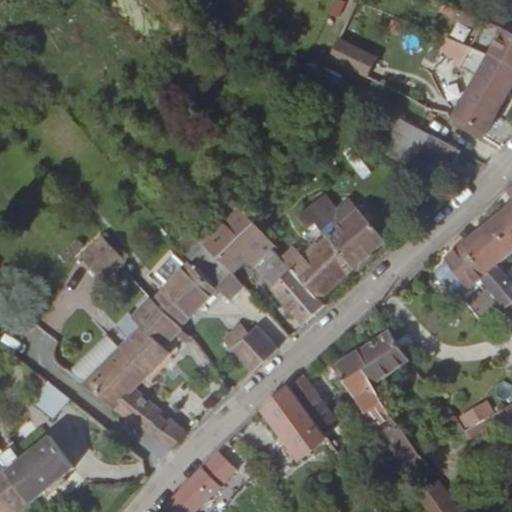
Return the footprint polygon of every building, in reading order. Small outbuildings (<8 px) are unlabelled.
[(498,43),(500,32),(479,26),(476,35),(498,43)] [(511,36),(500,32),(498,43),(502,45),(511,48),(511,36)] [(482,63),(511,78),(511,48),(502,45),(498,43),(476,35),(474,34),(461,58),(481,66),(482,63)] [(328,66),(367,80),(377,52),(338,38),(328,66)] [(461,58),(452,76),(469,85),(449,122),(479,140),(511,78),(482,63),(481,66),(461,58)] [(416,157),(447,173),(456,155),(426,139),(416,157)] [(307,208),(332,233),(356,211),(348,204),(332,219),(314,201),(307,208)] [(317,247),(348,274),(384,241),(356,211),(332,233),(307,208),(290,223),(291,224),(304,236),(311,231),(322,241),(317,247)] [(511,208),(467,246),(492,274),(511,255),(511,208)] [(268,253),(272,248),(230,211),(215,226),(251,257),(246,263),(258,269),(266,261),(271,256),(268,253)] [(251,257),(215,226),(202,240),(235,273),(246,263),(251,257)] [(77,255),(101,283),(125,261),(102,234),(77,255)] [(202,240),(182,260),(151,292),(184,326),(220,290),(235,273),(202,240)] [(511,295),(492,274),(467,246),(447,263),(470,295),(484,283),(506,307),(502,310),(506,314),(509,311),(511,314),(511,295)] [(319,301),(348,274),(317,247),(300,261),(289,250),(277,262),(280,265),(319,301)] [(277,262),(271,256),(266,261),(262,265),(271,273),(280,265),(277,262)] [(258,269),(266,280),(271,273),(262,265),(258,269)] [(304,327),(326,308),(319,301),(280,265),(266,280),(289,308),(300,322),(304,327)] [(83,385),(171,451),(186,436),(169,422),(165,426),(156,420),(160,416),(132,394),(168,355),(161,349),(180,329),(147,296),(129,315),(138,324),(83,385)] [(44,351),(55,341),(38,324),(27,335),(44,351)] [(249,375),(252,372),(277,351),(254,326),(246,333),(239,326),(222,343),(249,375)] [(423,380),(390,335),(358,357),(386,405),(420,381),(423,380)] [(418,461),(386,405),(358,357),(333,374),(382,458),(392,459),(400,455),(407,467),(418,461)] [(322,402),(304,377),(290,390),(306,413),(322,402)] [(56,396),(60,391),(53,386),(51,391),(56,396)] [(263,413),(301,465),(328,445),(314,425),(306,413),(290,390),(263,413)] [(488,401),(457,415),(466,435),(497,421),(488,401)] [(314,425),(331,415),(322,402),(306,413),(314,425)] [(511,402),(500,413),(511,426),(511,402)] [(73,470),(47,438),(5,470),(30,503),(73,470)] [(475,463),(483,455),(478,449),(472,454),(471,457),(475,463)] [(201,511),(234,478),(218,456),(187,487),(163,511),(201,511)] [(0,511),(19,511),(30,503),(5,470),(0,463),(0,511)] [(347,488),(354,482),(348,473),(340,478),(347,488)] [(403,489),(416,511),(448,511),(427,475),(403,489)]
